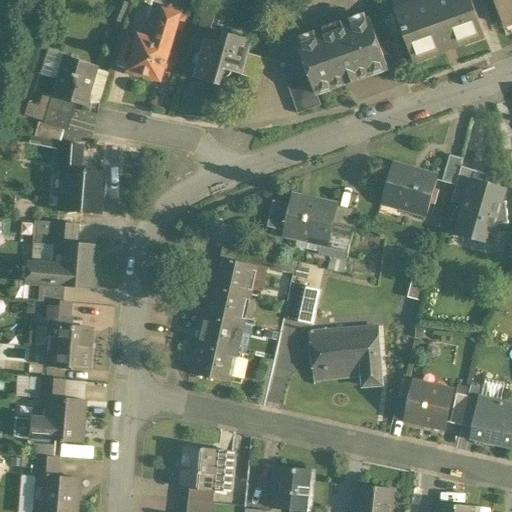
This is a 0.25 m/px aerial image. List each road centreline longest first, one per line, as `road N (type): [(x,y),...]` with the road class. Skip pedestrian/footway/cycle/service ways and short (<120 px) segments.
road 1 (residential): [(127,393),(511,476)]
road 2 (residential): [(511,71),(238,170)]
road 3 (residential): [(127,393),(139,248),(179,198),(238,170)]
road 4 (residential): [(238,170),(153,129),(107,127)]
